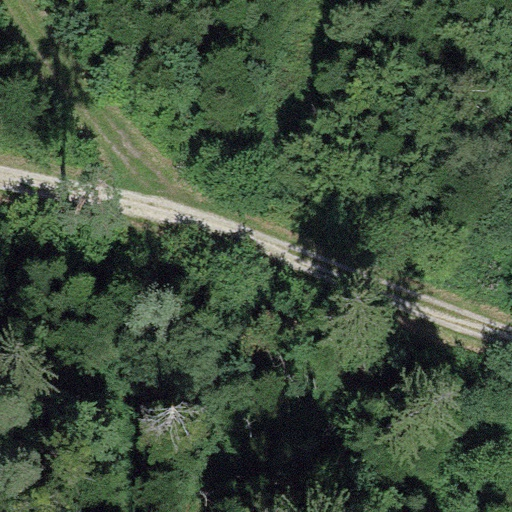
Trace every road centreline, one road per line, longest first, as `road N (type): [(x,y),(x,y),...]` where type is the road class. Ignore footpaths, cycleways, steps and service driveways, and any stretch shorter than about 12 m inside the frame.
road 1 (track): [(0,178),(166,210),(511,331)]
road 2 (track): [(11,0),(166,210)]
